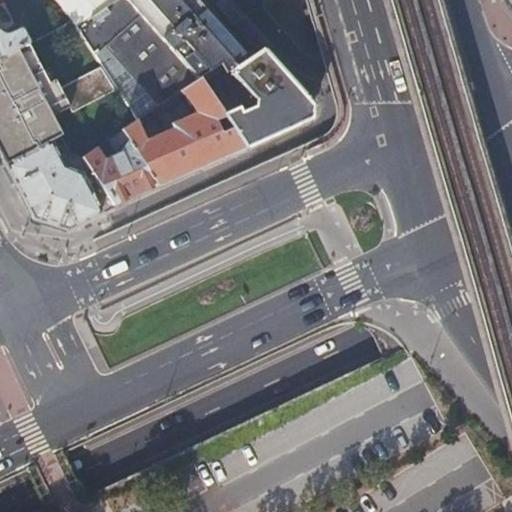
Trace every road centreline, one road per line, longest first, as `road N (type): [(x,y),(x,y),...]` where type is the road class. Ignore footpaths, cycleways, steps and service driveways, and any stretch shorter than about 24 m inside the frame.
road 1 (primary): [(511,148),(0,391)]
road 2 (primary): [(0,511),(511,273)]
road 3 (secondary): [(393,142),(24,310)]
road 4 (secondary): [(78,416),(424,249)]
road 5 (residential): [(328,71),(511,3)]
road 6 (primary): [(424,249),(464,345),(511,412)]
road 7 (primary): [(354,0),(393,142)]
